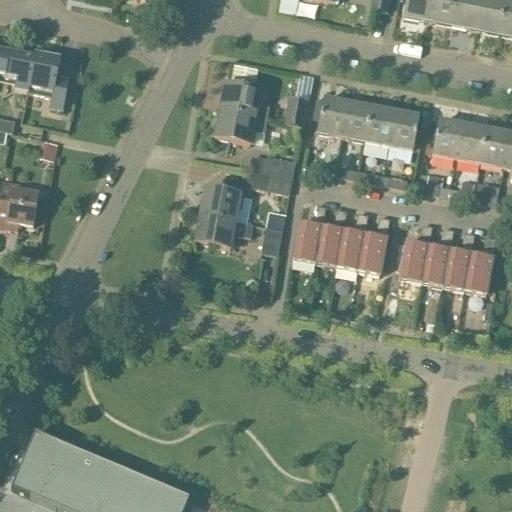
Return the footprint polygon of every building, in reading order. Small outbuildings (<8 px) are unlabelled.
[(335,0),(298,0),(298,3),(333,10),(335,0)] [(388,18),(391,0),(372,0),(370,14),(388,18)] [(427,27),(432,0),(407,0),(403,22),(427,27)] [(456,0),(432,0),(427,27),(451,31),(456,0)] [(474,36),(480,2),(467,0),(456,0),(451,31),(474,36)] [(504,7),(480,2),(474,36),(498,40),(504,7)] [(511,42),(511,8),(504,7),(498,40),(511,42)] [(14,95),(27,98),(34,63),(0,56),(0,82),(16,86),(14,95)] [(56,85),(60,63),(35,58),(34,62),(34,63),(27,98),(28,98),(29,94),(52,99),(49,113),(63,115),(68,88),(56,85)] [(255,88),(259,72),(235,67),(232,83),(255,88)] [(224,91),(219,117),(266,126),(269,112),(258,110),(260,98),(224,91)] [(301,133),(306,108),(289,104),(284,129),(301,133)] [(341,144),(347,110),(323,106),(316,139),(341,144)] [(371,115),(347,110),(341,144),(364,148),(371,115)] [(394,119),(371,115),(364,148),(388,153),(394,119)] [(266,126),(219,117),(214,144),(250,151),(253,136),(264,138),(266,126)] [(418,124),(394,119),(388,153),(412,157),(418,124)] [(0,136),(12,139),(14,127),(0,123),(0,136)] [(456,166),(462,132),(438,127),(431,161),(456,166)] [(486,136),(462,132),(456,166),(479,170),(486,136)] [(509,141),(486,136),(479,170),(503,175),(509,141)] [(511,141),(509,141),(503,175),(511,176),(511,141)] [(54,166),(57,149),(43,146),(38,163),(54,166)] [(190,177),(206,181),(209,167),(193,164),(190,177)] [(270,165),(267,180),(292,185),(294,169),(270,165)] [(324,180),(326,171),(311,168),(309,177),(324,180)] [(342,184),(357,186),(359,177),(344,174),(342,184)] [(374,180),(359,177),(357,186),(372,189),(374,180)] [(288,202),(292,185),(267,180),(264,197),(288,202)] [(406,196),(407,186),(392,183),(390,193),(406,196)] [(32,232),(38,201),(20,198),(21,191),(1,187),(0,191),(0,234),(17,237),(18,230),(32,232)] [(440,202),(441,193),(426,190),(424,199),(440,202)] [(205,195),(199,222),(235,229),(235,228),(240,201),(205,195)] [(457,205),(472,208),(474,199),(459,196),(457,205)] [(489,202),(474,199),(472,208),(487,211),(489,202)] [(314,212),(311,231),(299,229),(292,267),(314,270),(321,233),(324,213),(314,212)] [(332,235),(321,233),(314,270),(336,274),(342,236),(346,217),(335,215),(332,235)] [(357,219),(353,238),(342,236),(336,274),(357,278),(364,240),(367,221),(357,219)] [(235,229),(199,222),(195,248),(230,255),(233,240),(250,244),(252,231),(235,228),(235,229)] [(375,242),(364,240),(357,278),(379,282),(389,225),(378,223),(375,242)] [(418,250),(405,248),(399,286),(421,290),(427,252),(431,233),(421,231),(418,250)] [(277,262),(282,237),(265,234),(260,259),(277,262)] [(438,254),(427,252),(421,290),(442,293),(449,256),(452,237),(442,235),(438,254)] [(460,258),(449,256),(442,293),(463,297),(470,260),(473,240),(463,238),(460,258)] [(481,261),(470,260),(463,297),(485,301),(495,244),(485,242),(481,261)] [(175,511),(176,511),(27,449),(4,506),(17,511),(175,511)]
